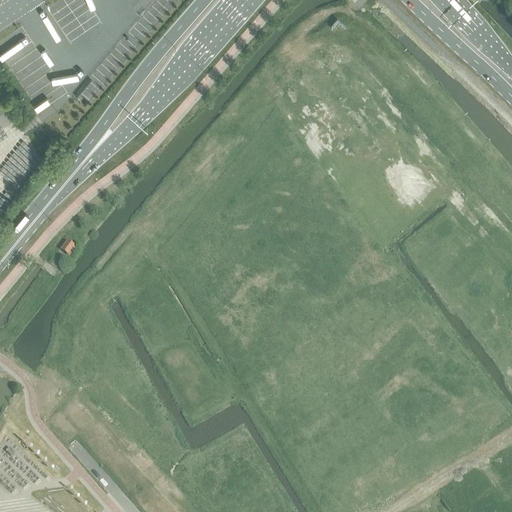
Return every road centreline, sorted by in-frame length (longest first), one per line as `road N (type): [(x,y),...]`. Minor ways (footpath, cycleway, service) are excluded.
road 1 (secondary): [(80,164),(132,121),(238,0)]
road 2 (secondary): [(204,0),(80,164)]
road 3 (secondary): [(411,0),(511,99)]
road 4 (secondary): [(0,260),(80,164)]
